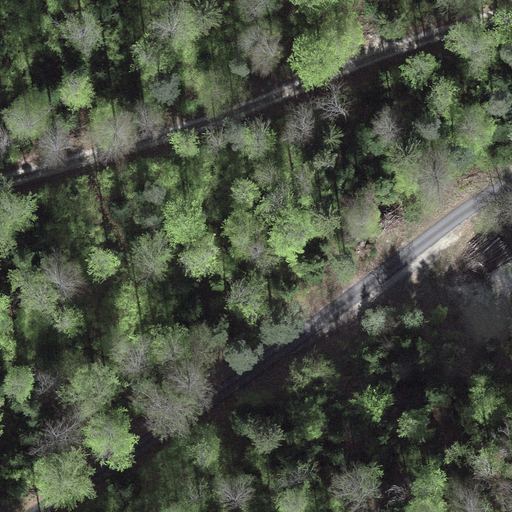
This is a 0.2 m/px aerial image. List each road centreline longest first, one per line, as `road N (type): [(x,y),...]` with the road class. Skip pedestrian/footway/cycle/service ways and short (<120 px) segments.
road 1 (unclassified): [(35,511),(282,349),(511,181)]
road 2 (track): [(0,187),(511,4)]
